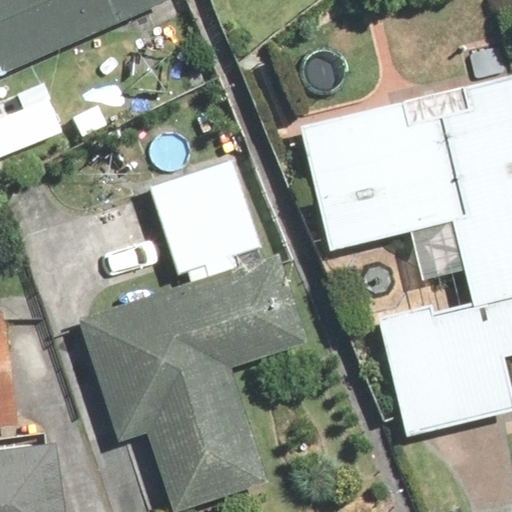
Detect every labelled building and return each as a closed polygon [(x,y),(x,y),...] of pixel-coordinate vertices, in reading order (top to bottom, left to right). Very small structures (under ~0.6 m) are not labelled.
[(0,0),(0,78),(180,0),(179,0),(0,0)] [(511,78),(306,127),(335,248),(419,229),(437,305),(383,318),(412,438),(511,414),(511,376),(508,359),(511,358),(511,78)] [(315,343),(285,254),(269,260),(236,161),(155,187),(184,275),(193,272),(196,281),(86,318),(128,443),(157,434),(182,511),(186,511),(276,482),(238,368),(315,343)] [(0,315),(0,438),(31,436),(21,314),(0,315)] [(0,511),(75,511),(67,445),(0,453),(0,511)]
